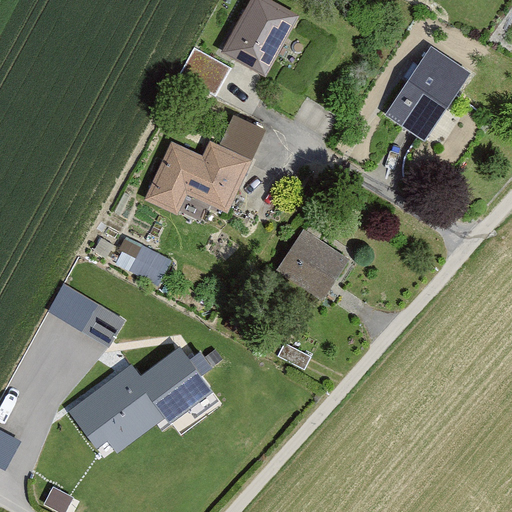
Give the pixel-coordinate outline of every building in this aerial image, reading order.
[(262,81),(298,16),(268,0),(249,0),(218,57),(262,81)] [(424,145),(469,75),(428,49),(383,118),(424,145)] [(206,72),(204,79),(221,85),(229,63),(215,58),(210,73),(206,72)] [(202,157),(171,143),(144,202),(176,216),(202,157)] [(224,213),(248,160),(209,143),(186,196),(224,213)] [(320,309),(349,265),(300,233),(271,277),(320,309)] [(128,234),(115,260),(159,281),(172,255),(128,234)] [(110,353),(127,325),(99,308),(82,336),(110,353)] [(103,464),(160,423),(169,433),(212,399),(174,351),(138,379),(132,369),(68,415),(103,464)] [(0,465),(5,468),(22,436),(0,424),(0,465)] [(45,502),(62,508),(68,490),(50,485),(45,502)]
